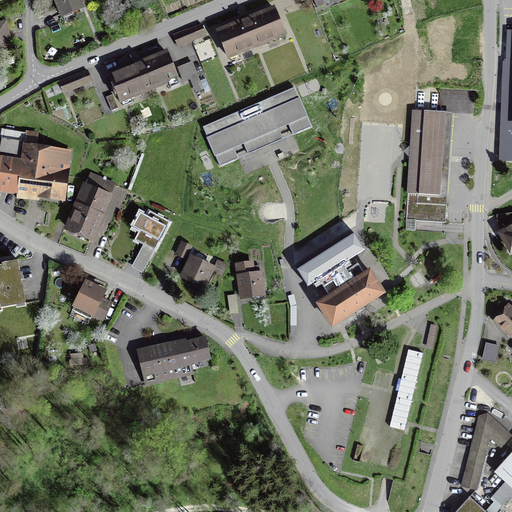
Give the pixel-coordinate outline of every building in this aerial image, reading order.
[(54,0),(64,22),(75,18),(73,12),(82,8),(78,0),(54,0)] [(274,6),(244,18),(215,30),(228,60),(287,36),(274,6)] [(0,49),(12,47),(6,20),(0,21),(0,49)] [(201,23),(193,26),(179,32),(172,35),(177,47),(206,35),(201,23)] [(511,31),(508,32),(508,33),(510,33),(510,37),(508,63),(505,63),(505,64),(506,64),(504,104),(503,104),(503,105),(504,105),(503,121),(503,140),(509,141),(509,146),(509,151),(511,150),(511,31)] [(141,62),(137,64),(134,65),(134,66),(111,75),(112,76),(109,77),(120,104),(169,85),(171,89),(179,85),(179,84),(181,83),(167,50),(140,61),(141,62)] [(204,90),(192,61),(177,67),(183,82),(190,80),(196,93),(204,90)] [(93,82),(88,70),(58,81),(63,94),(93,82)] [(295,88),(203,127),(207,137),(206,138),(214,157),(216,157),(220,166),(264,147),(312,127),(295,88)] [(106,97),(111,111),(119,108),(113,94),(106,97)] [(407,194),(408,194),(447,196),(452,113),(412,110),(410,146),(404,152),(407,155),(409,158),(407,194)] [(0,191),(17,194),(16,198),(39,202),(39,199),(65,203),(70,168),(69,168),(72,151),(37,145),(39,133),(25,131),(25,133),(1,129),(0,138),(1,138),(0,145),(0,191)] [(116,183),(90,173),(86,184),(83,183),(64,230),(94,243),(114,195),(111,194),(116,183)] [(447,196),(408,194),(405,231),(416,231),(416,221),(445,223),(446,215),(447,203),(447,196)] [(150,211),(146,217),(140,213),(132,228),(139,231),(134,241),(143,246),(131,267),(143,274),(170,222),(150,211)] [(511,250),(511,225),(505,230),(499,234),(504,243),(510,252),(511,250)] [(358,264),(347,271),(344,266),(365,252),(354,235),(297,272),(308,288),(319,281),(329,297),(315,305),(332,330),(361,311),(386,295),(370,270),(364,274),(358,264)] [(182,241),(175,255),(186,261),(193,247),(182,241)] [(214,267),(190,255),(179,278),(205,290),(214,272),(216,268),(214,267)] [(214,272),(222,277),(228,264),(217,259),(214,267),(216,268),(214,272)] [(0,311),(1,311),(1,308),(25,304),(17,261),(1,264),(1,265),(1,266),(0,265),(0,311)] [(262,272),(260,272),(259,265),(254,266),(254,261),(234,264),(240,301),(266,297),(262,272)] [(103,322),(113,302),(104,298),(107,291),(85,280),(72,308),(73,308),(72,311),(91,320),(92,318),(94,319),(95,318),(103,322)] [(230,315),(238,314),(236,295),(228,296),(230,315)] [(290,306),(296,305),(294,295),(288,296),(290,306)] [(495,321),(511,336),(511,310),(511,311),(507,307),(495,321)] [(438,326),(431,325),(426,347),(433,348),(438,326)] [(186,342),(186,339),(136,350),(145,386),(194,375),(192,365),(211,361),(205,337),(186,342)] [(97,351),(96,344),(88,346),(90,353),(97,351)] [(495,363),(496,358),(499,348),(485,344),(483,354),(482,359),(488,361),(495,363)] [(69,366),(90,365),(89,359),(84,359),(83,353),(71,354),(71,360),(69,360),(69,366)] [(478,417),(475,428),(461,487),(476,490),(489,437),(500,447),(510,436),(486,415),(478,417)] [(511,452),(494,472),(511,488),(511,452)] [(455,511),(485,511),(469,497),(455,511)]
